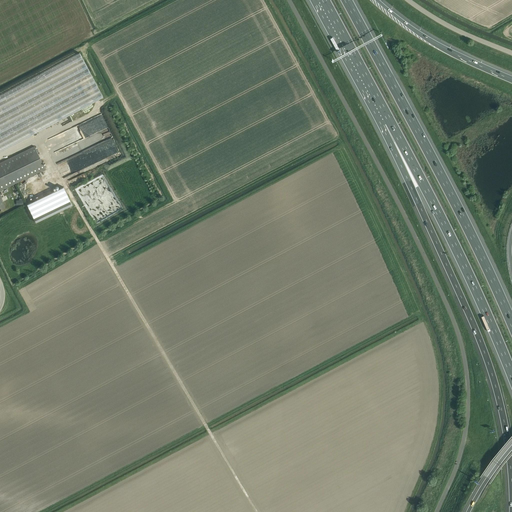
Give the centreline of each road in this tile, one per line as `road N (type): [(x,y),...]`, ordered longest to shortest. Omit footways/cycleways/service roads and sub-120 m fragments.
road 1 (unclassified): [(437,511),(467,422),(461,349),(401,208),(288,0)]
road 2 (motorway): [(386,122),(490,369),(511,492)]
road 3 (motorway): [(511,327),(345,0)]
road 4 (motorway): [(386,122),(511,377)]
road 5 (motorway): [(511,79),(432,42),(375,0)]
road 6 (motorway): [(319,0),(386,122)]
